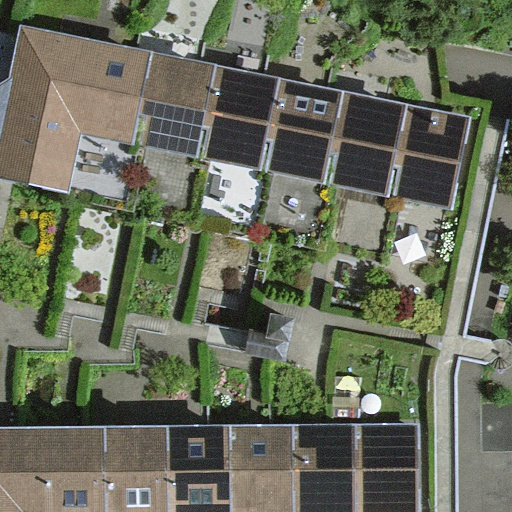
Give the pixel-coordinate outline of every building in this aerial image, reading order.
[(98,52),(25,39),(0,170),(0,179),(71,193),(98,52)] [(170,66),(98,52),(71,193),(144,206),(170,66)] [(243,79),(170,66),(144,206),(216,220),(243,79)] [(316,93),(243,79),(216,220),(289,234),(316,93)] [(388,107),(316,93),(289,234),(362,247),(388,107)] [(461,120),(388,107),(362,247),(435,261),(461,120)] [(415,511),(415,432),(295,433),(296,511),(415,511)] [(228,511),(227,433),(159,434),(159,511),(228,511)] [(296,511),(295,433),(227,433),(228,511),(296,511)] [(23,511),(23,435),(0,434),(0,511),(23,511)] [(91,511),(91,434),(23,435),(23,511),(91,511)] [(159,511),(159,434),(91,434),(91,511),(159,511)]
